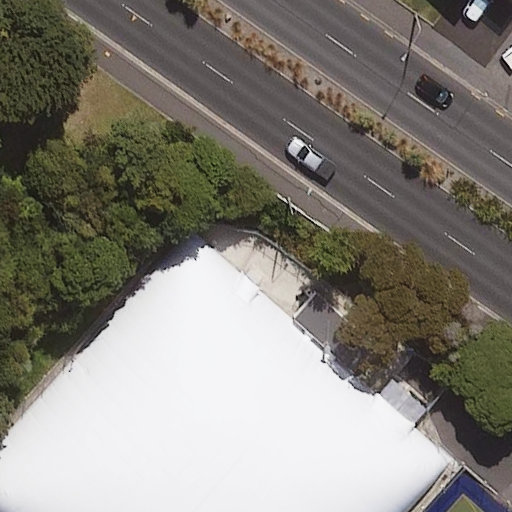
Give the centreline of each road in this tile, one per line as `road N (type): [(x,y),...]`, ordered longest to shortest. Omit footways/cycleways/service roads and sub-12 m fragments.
road 1 (secondary): [(511,259),(139,0)]
road 2 (secondary): [(317,0),(511,137)]
